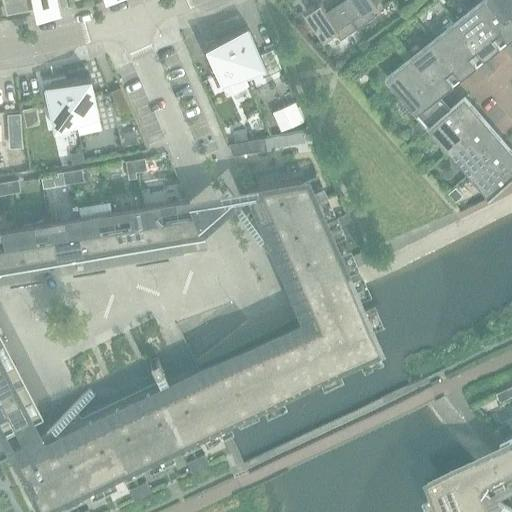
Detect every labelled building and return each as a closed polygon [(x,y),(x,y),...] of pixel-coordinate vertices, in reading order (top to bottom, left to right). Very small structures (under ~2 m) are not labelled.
[(3,0),(6,12),(28,7),(27,3),(35,1),(38,15),(57,11),(54,0),(3,0)] [(358,27),(340,0),(318,0),(307,8),(325,36),(335,29),(341,38),(358,27)] [(340,0),(358,27),(375,15),(369,6),(378,0),(340,0)] [(511,0),(486,0),(481,4),(506,35),(511,30),(511,0)] [(481,4),(458,23),(485,57),(494,49),(492,47),(506,35),(481,4)] [(458,23),(434,41),(461,75),(471,68),(469,65),(482,54),(484,57),(485,57),(458,23)] [(247,24),(225,34),(247,84),(248,84),(243,73),(264,63),(247,24)] [(247,84),(225,34),(203,43),(220,83),(228,79),(233,90),(247,84)] [(434,41),(411,60),(438,94),(447,87),(445,84),(459,73),(461,76),(461,75),(434,41)] [(438,94),(411,60),(390,77),(432,125),(448,111),(447,110),(448,110),(436,96),(438,94)] [(89,73),(66,79),(75,120),(98,115),(89,73)] [(75,120),(66,79),(42,84),(52,126),(75,120)] [(120,86),(109,91),(121,117),(132,112),(120,86)] [(448,111),(432,125),(452,148),(482,121),(470,107),(473,105),(464,95),(448,110),(447,110),(448,111)] [(296,100),(273,110),(281,129),(304,119),(296,100)] [(35,107),(22,110),(26,127),(39,124),(35,107)] [(20,114),(6,114),(9,148),(22,148),(20,114)] [(482,121),(452,148),(472,171),(505,142),(497,133),(495,135),(482,121)] [(227,142),(232,154),(266,148),(264,136),(227,142)] [(505,142),(472,171),(492,194),(511,176),(511,155),(503,145),(506,142),(505,142)] [(69,150),(71,162),(84,160),(82,148),(69,150)] [(144,157),(135,158),(137,170),(146,169),(144,157)] [(135,158),(125,160),(127,172),(137,170),(135,158)] [(81,167),(71,169),(73,181),(83,179),(81,167)] [(71,169),(62,171),(64,183),(73,181),(71,169)] [(160,384),(14,453),(38,504),(214,421),(230,413),(377,343),(353,288),(348,278),(304,177),(246,186),(252,200),(254,204),(245,211),(234,198),(234,197),(227,188),(221,194),(228,202),(266,248),(274,265),(281,262),(298,300),(305,317),(191,371),(169,382),(165,375),(156,355),(148,359),(160,384)] [(18,178),(8,180),(10,192),(20,190),(18,178)] [(8,180),(0,181),(0,193),(10,192),(8,180)] [(195,216),(204,232),(223,219),(252,200),(246,186),(211,192),(186,197),(195,216)] [(186,197),(142,204),(150,247),(170,243),(166,221),(195,216),(186,197)] [(142,204),(110,210),(114,229),(126,227),(130,250),(150,247),(142,204)] [(110,210),(79,215),(86,257),(106,254),(103,231),(114,229),(110,210)] [(344,233),(355,228),(348,211),(336,215),(344,233)] [(79,215),(47,221),(51,240),(63,238),(66,261),(86,257),(79,215)] [(47,221),(16,226),(23,268),(43,265),(39,242),(51,240),(47,221)] [(16,226),(0,228),(0,254),(3,272),(23,268),(16,226)] [(0,394),(24,382),(15,364),(0,371),(0,394)] [(24,382),(0,394),(0,428),(18,420),(13,410),(33,399),(24,382)] [(511,395),(511,387),(511,386),(496,393),(500,401),(511,395)] [(18,420),(0,428),(4,436),(22,427),(18,420)] [(511,435),(500,442),(511,456),(511,435)] [(471,456),(432,474),(448,511),(505,511),(496,489),(511,480),(511,456),(500,442),(495,444),(471,456)] [(204,453),(186,461),(191,472),(209,464),(204,453)] [(146,480),(128,489),(133,500),(151,491),(146,480)]
